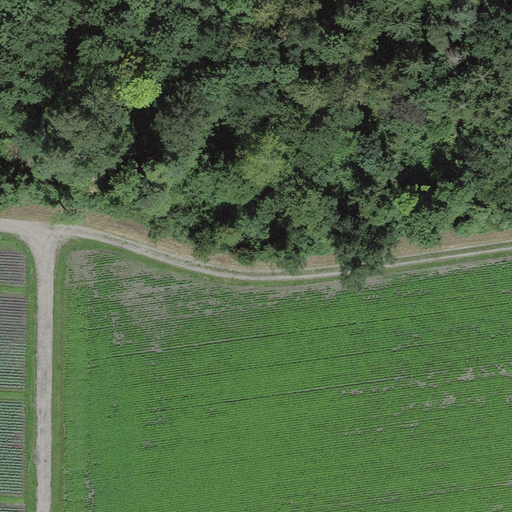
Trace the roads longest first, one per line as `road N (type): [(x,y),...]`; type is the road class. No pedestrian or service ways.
road 1 (track): [(511,247),(312,275),(176,266),(66,237),(0,233)]
road 2 (track): [(42,234),(43,511)]
